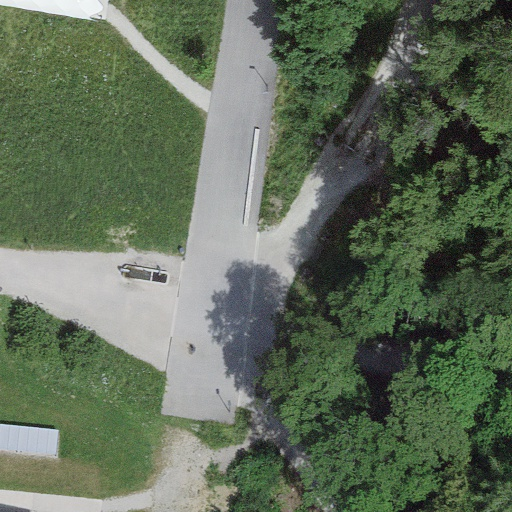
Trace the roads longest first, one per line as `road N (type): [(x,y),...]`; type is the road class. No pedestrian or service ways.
road 1 (track): [(198,288),(306,207),(418,0)]
road 2 (track): [(198,288),(244,304),(511,333)]
road 3 (track): [(306,511),(244,304)]
road 4 (residential): [(0,205),(55,236),(198,288)]
